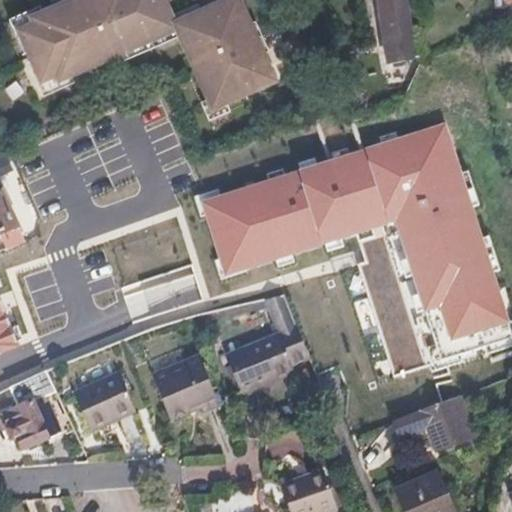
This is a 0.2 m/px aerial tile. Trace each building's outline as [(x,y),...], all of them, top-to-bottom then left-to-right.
[(61,88),(177,34),(214,114),(277,85),(239,0),(237,0),(209,12),(210,14),(177,29),(163,0),(80,0),(31,23),(34,29),(19,36),(42,88),(58,82),(61,88)] [(419,62),(413,29),(407,0),(392,0),(381,2),(386,33),(391,67),(419,62)] [(19,230),(0,190),(0,238),(17,231),(19,230)] [(23,246),(17,231),(0,238),(0,241),(5,253),(23,246)] [(474,321),(461,290),(422,306),(441,351),(473,337),(468,324),(474,321)] [(298,331),(285,299),(265,303),(279,337),(298,331)] [(0,354),(15,349),(0,310),(0,354)] [(325,338),(321,326),(299,334),(304,346),(325,338)] [(227,357),(231,365),(245,399),(274,387),(272,383),(296,373),(294,368),(310,362),(304,346),(299,334),(298,331),(279,337),(227,357)] [(336,368),(325,338),(304,346),(310,362),(315,376),(336,368)] [(220,407),(200,360),(154,378),(172,422),(203,410),(205,413),(220,407)] [(141,416),(127,376),(80,395),(96,433),(141,416)] [(47,400),(4,417),(0,418),(0,431),(0,432),(7,429),(12,444),(21,441),(25,453),(62,438),(47,400)] [(467,442),(457,417),(443,423),(439,409),(394,426),(401,444),(430,433),(438,453),(467,442)] [(331,511),(337,510),(325,472),(284,487),(292,511),(331,511)] [(450,511),(434,475),(393,492),(400,511),(450,511)]
